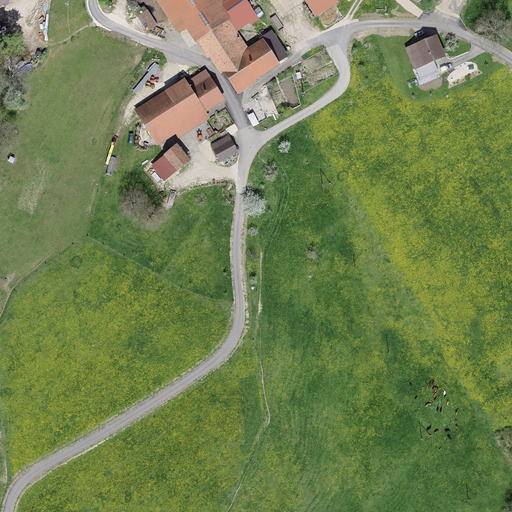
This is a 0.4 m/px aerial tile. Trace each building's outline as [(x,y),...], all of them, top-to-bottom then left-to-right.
[(0,0),(0,8),(12,0),(0,0)] [(195,44),(196,43),(230,21),(237,31),(249,24),(251,25),(259,20),(246,0),(155,0),(179,35),(186,30),(195,44)] [(337,0),(303,0),(315,18),(340,3),(337,0)] [(248,48),(237,31),(230,21),(196,43),(208,60),(209,58),(221,76),(223,74),(237,95),(257,82),(256,81),(280,65),(278,63),(288,57),(272,30),(259,39),(260,40),(248,48)] [(426,35),(416,39),(418,43),(405,49),(414,71),(416,71),(418,75),(435,68),(433,63),(446,58),(437,35),(428,39),(426,35)] [(225,101),(205,70),(186,82),(184,79),(134,111),(157,147),(176,135),(178,139),(210,119),(206,113),(225,101)] [(220,163),(238,153),(229,135),(210,145),(220,163)] [(164,182),(190,161),(177,144),(163,155),(164,156),(151,166),(164,182)]
